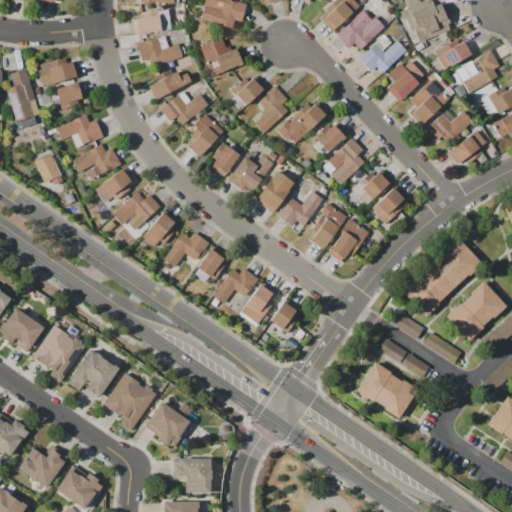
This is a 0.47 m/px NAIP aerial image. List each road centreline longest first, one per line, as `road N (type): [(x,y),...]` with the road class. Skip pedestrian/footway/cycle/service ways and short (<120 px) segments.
road 1 (residential): [(101,0),(101,31),(135,133),(188,188),(351,308)]
road 2 (primary): [(298,390),(0,187)]
road 3 (tertiary): [(511,171),(407,243),(333,335)]
road 4 (residential): [(288,47),(320,60),(455,203)]
road 5 (residential): [(129,511),(134,466),(0,373)]
road 6 (primary): [(448,497),(298,390)]
road 7 (primary): [(0,234),(147,336)]
road 8 (primary): [(273,424),(401,511)]
road 9 (primary): [(147,336),(273,424)]
